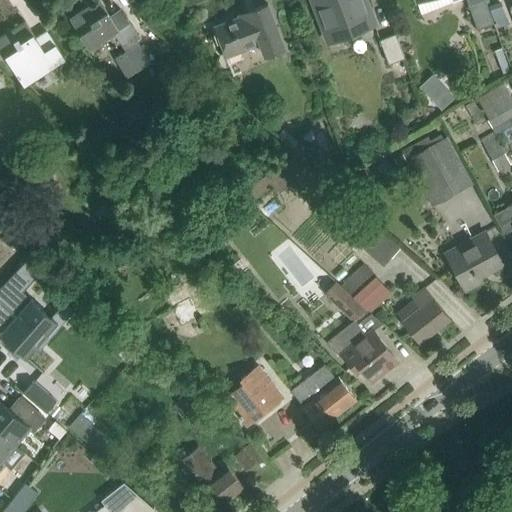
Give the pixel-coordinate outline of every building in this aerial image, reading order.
[(136,41),(141,38),(123,11),(112,19),(100,0),(96,0),(69,18),(89,49),(115,33),(127,51),(115,58),(127,78),(150,63),(136,41)] [(312,0),(329,42),(375,24),(366,0),(312,0)] [(466,0),(477,29),(494,23),(485,0),(466,0)] [(500,1),(489,6),(495,19),(496,19),(505,15),(506,15),(500,1)] [(221,45),(226,56),(260,43),(265,55),(285,48),(267,3),(239,14),(240,16),(214,26),(221,45)] [(505,15),(496,19),(498,27),(509,23),(506,15),(505,15)] [(0,35),(0,47),(25,86),(66,59),(49,33),(38,40),(25,20),(0,35)] [(380,42),(389,66),(404,60),(395,36),(380,42)] [(494,50),(503,73),(510,70),(502,47),(494,50)] [(503,82),(478,97),(490,118),(511,104),(511,98),(511,97),(503,82)] [(446,88),(433,99),(441,108),(454,97),(446,88)] [(428,136),(402,150),(404,152),(407,158),(429,146),(443,138),(441,134),(430,140),(428,136)] [(496,137),(484,144),(492,158),(504,151),(496,137)] [(429,146),(407,158),(408,159),(432,205),(454,193),(429,146)] [(402,153),(394,158),(398,164),(408,159),(407,158),(404,152),(402,153)] [(243,190),(251,202),(271,189),(275,195),(292,184),(288,178),(308,165),(296,155),(243,190)] [(244,201),(239,194),(231,200),(237,207),(244,201)] [(95,214),(103,222),(113,212),(105,203),(95,214)] [(481,280),(479,276),(502,263),(492,245),(485,232),(446,252),(457,270),(466,288),(481,280)] [(31,254),(0,286),(0,327),(3,330),(0,332),(0,335),(26,358),(58,322),(23,291),(45,266),(31,254)] [(346,281),(342,285),(354,296),(376,274),(364,262),(345,279),(346,281)] [(314,281),(324,291),(334,280),(324,271),(314,281)] [(324,291),(354,318),(365,306),(354,296),(342,285),(335,279),(334,280),(324,291)] [(419,306),(402,320),(419,342),(450,318),(425,286),(412,297),(419,306)] [(172,305),(182,324),(211,308),(201,289),(172,305)] [(361,367),(371,380),(398,359),(373,328),(382,321),(369,311),(370,310),(365,306),(354,318),(357,323),(344,333),(354,344),(342,353),(356,371),(361,367)] [(291,388),(321,426),(356,398),(339,375),(336,377),(324,362),(291,388)] [(240,414),(238,415),(241,418),(242,417),(247,423),(282,397),(266,377),(264,379),(255,368),(241,379),(243,383),(230,394),(240,406),(236,409),(240,414)] [(34,380),(24,392),(46,412),(57,399),(34,380)] [(0,400),(0,430),(15,443),(29,427),(33,430),(45,417),(20,396),(10,408),(0,400)] [(69,424),(95,447),(106,434),(80,411),(69,424)] [(55,419),(48,428),(59,438),(67,429),(55,419)] [(15,443),(0,430),(0,468),(5,463),(1,459),(15,443)] [(233,452),(245,469),(257,461),(245,444),(233,452)] [(202,482),(198,486),(216,508),(244,486),(226,463),(218,470),(198,445),(183,458),(202,482)] [(139,511),(149,504),(124,481),(101,499),(111,511),(139,511)] [(24,482),(6,506),(12,511),(21,511),(37,492),(24,482)] [(13,482),(6,490),(13,496),(20,487),(13,482)]
